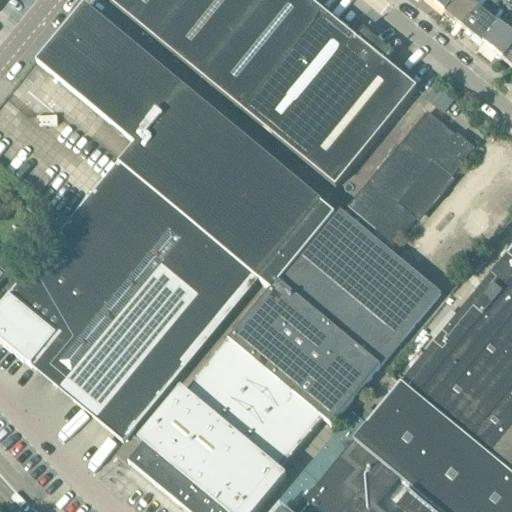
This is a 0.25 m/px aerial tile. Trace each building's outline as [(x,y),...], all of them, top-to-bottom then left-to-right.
[(156,43),(191,0),(114,0),(110,6),(156,43)] [(201,80),(266,0),(191,0),(156,43),(201,80)] [(246,117),(326,17),(304,0),(266,0),(201,80),(246,117)] [(425,0),(445,15),(457,0),(425,0)] [(465,0),(457,0),(445,15),(464,31),(480,12),(465,0)] [(501,0),(489,0),(489,1),(487,3),(494,8),(501,0)] [(259,282),(272,293),(335,217),(85,9),(38,66),(136,148),(120,167),(259,282)] [(483,47),(499,27),(480,12),(464,31),(483,47)] [(290,153),(351,79),(380,45),(363,32),(356,42),(326,17),(246,117),(290,153)] [(511,37),(499,27),(483,47),(503,63),(511,51),(511,37)] [(380,45),(351,79),(290,153),(336,190),(417,92),(387,67),(394,57),(380,45)] [(511,51),(503,63),(511,70),(511,51)] [(427,115),(348,210),(376,234),(374,236),(392,250),(416,222),(399,208),(434,166),(451,180),(475,152),(457,137),(456,139),(427,115)] [(259,282),(120,167),(0,311),(0,344),(123,445),(259,282)] [(143,448),(128,466),(183,511),(259,511),(287,480),(280,474),(322,422),(331,430),(441,297),(339,212),(335,217),(272,293),(229,344),(186,396),(181,392),(138,444),(143,448)] [(366,427),(342,459),(358,472),(346,487),(361,499),(384,470),(399,483),(411,492),(413,494),(401,508),(405,511),(511,511),(511,253),(508,258),(509,258),(404,385),(401,388),(400,387),(399,388),(366,427)] [(380,511),(377,509),(376,511),(361,499),(346,487),(358,472),(342,459),(366,427),(353,416),(279,505),(287,511),(380,511)]
